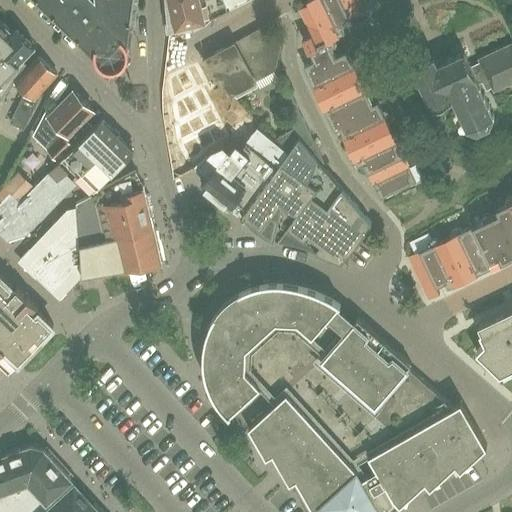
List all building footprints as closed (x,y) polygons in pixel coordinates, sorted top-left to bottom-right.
[(135,19),(135,16),(137,0),(40,0),(79,38),(79,37),(95,52),(97,51),(98,54),(99,55),(99,57),(100,58),(102,60),(103,62),(105,63),(107,64),(109,65),(112,65),(116,65),(117,65),(119,65),(121,64),(124,62),(126,60),(128,57),(129,55),(130,53),(130,52),(131,49),(130,46),(130,45),(129,43),(128,41),(130,40),(132,40),(135,19)] [(167,0),(170,29),(195,25),(210,17),(228,9),(247,0),(167,0)] [(306,0),(309,5),(300,9),(313,37),(304,42),(308,50),(309,49),(316,65),(311,67),(337,122),(341,120),(381,200),(417,182),(377,102),(373,104),(346,51),(336,57),(325,35),(352,22),(349,17),(374,4),(372,0),(306,0)] [(0,96),(3,98),(25,67),(24,66),(23,67),(19,63),(35,47),(15,28),(12,32),(0,19),(0,96)] [(201,59),(233,92),(276,68),(281,46),(261,27),(201,59)] [(433,109),(453,100),(467,127),(479,132),(492,125),(495,115),(479,82),(483,80),(488,89),(493,86),(495,91),(511,82),(511,43),(480,59),(484,68),(475,73),(465,52),(439,64),(435,56),(413,66),(433,109)] [(39,100),(36,97),(59,73),(40,55),(16,80),(27,90),(12,121),(25,128),(39,100)] [(196,62),(166,78),(171,104),(173,103),(177,124),(175,124),(179,144),(188,161),(190,160),(195,165),(208,151),(230,139),(231,141),(236,139),(231,128),(207,85),(208,84),(196,62)] [(94,127),(85,118),(94,110),(75,90),(52,112),(46,107),(33,134),(59,160),(75,144),(76,144),(94,127)] [(333,259),(343,262),(373,222),(322,163),(325,162),(290,91),(280,96),(295,127),(274,140),(284,148),(289,151),(277,167),(242,215),(278,241),(288,227),(321,251),(319,254),(325,256),(332,261),(333,259)] [(254,130),(257,126),(259,124),(250,115),(246,119),(254,130)] [(11,191),(0,201),(0,230),(5,236),(18,223),(22,227),(33,216),(37,220),(52,206),(50,204),(75,180),(66,171),(70,167),(78,175),(94,191),(135,149),(122,136),(103,118),(94,127),(76,144),(34,185),(20,199),(11,191)] [(250,136),(254,130),(246,119),(242,122),(250,136)] [(231,207),(232,207),(242,215),(277,167),(289,151),(284,148),(274,140),(257,126),(254,130),(250,136),(241,147),(237,143),(231,151),(224,144),(212,149),(194,167),(206,178),(201,182),(231,207)] [(137,169),(110,184),(78,201),(78,207),(81,238),(83,274),(163,263),(145,189),(137,169)] [(0,186),(0,197),(1,198),(2,200),(11,191),(20,199),(34,185),(18,170),(4,184),(1,187),(0,186)] [(511,199),(497,207),(499,211),(409,254),(430,299),(441,293),(438,286),(511,250),(511,199)] [(81,238),(78,207),(68,211),(28,253),(32,259),(26,265),(60,298),(82,275),(79,238),(81,238)] [(0,361),(10,371),(54,324),(40,310),(38,312),(35,310),(39,305),(17,285),(13,289),(11,287),(13,285),(0,272),(0,361)] [(228,299),(226,301),(223,305),(219,309),(216,314),(215,316),(212,321),(210,326),(209,328),(208,333),(207,336),(206,339),(205,344),(205,350),(205,352),(205,355),(205,362),(207,374),(211,385),(214,392),(221,402),(226,408),(230,412),(234,408),(245,428),(250,425),(258,441),(263,439),(274,451),(282,465),(285,463),(297,477),(305,490),(308,489),(329,511),(369,511),(387,502),(389,504),(395,497),(412,488),(414,490),(426,480),(442,471),(445,473),(456,463),(472,453),(475,456),(488,444),(462,400),(454,405),(410,366),(413,363),(357,315),(354,318),(338,304),(341,302),(332,296),(325,293),(317,289),(309,287),(305,285),(297,283),(289,282),(285,281),(276,281),(267,282),(256,284),(251,286),(246,288),(239,291),(235,294),(233,296),(228,299)] [(485,342),(476,351),(501,375),(511,369),(511,316),(508,319),(505,312),(479,324),(482,331),(480,332),(485,342)] [(0,511),(42,511),(51,504),(48,501),(73,479),(46,448),(32,446),(0,456),(0,511)] [(103,511),(98,506),(77,482),(44,511),(103,511)]
